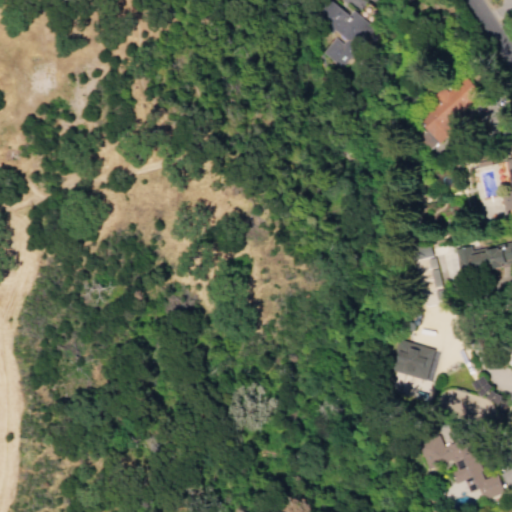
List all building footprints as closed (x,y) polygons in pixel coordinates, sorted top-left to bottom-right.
[(339,68),(380,14),(363,1),(350,18),(326,0),(324,0),(311,17),(334,35),(320,54),(339,68)] [(476,96),(475,92),(464,78),(456,81),(449,87),(425,96),(429,106),(415,117),(417,123),(423,131),(416,137),(418,141),(424,148),(440,142),(453,131),(448,119),(476,96)] [(511,211),(511,148),(509,149),(510,159),(503,160),(508,192),(499,193),(502,213),(511,211)] [(411,247),(415,260),(430,256),(427,243),(411,247)] [(454,249),(459,275),(511,263),(511,246),(511,244),(469,252),(468,246),(454,249)] [(439,286),(436,269),(428,270),(431,287),(439,286)] [(424,380),(433,350),(397,340),(388,371),(424,380)] [(423,469),(450,461),(452,470),(448,471),(452,484),(462,481),(465,492),(476,489),(479,499),(500,493),(494,474),(479,479),(467,440),(440,448),(437,437),(415,443),(423,469)]
